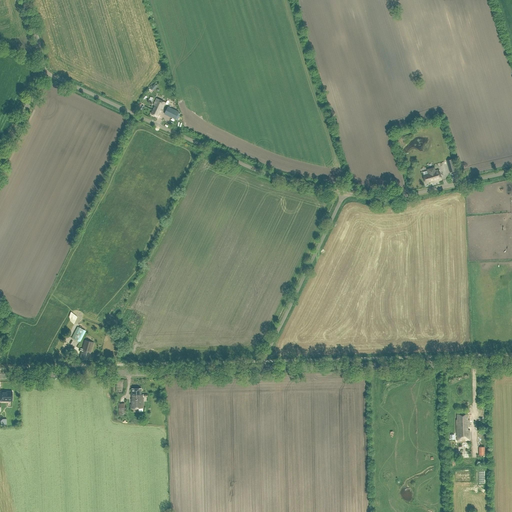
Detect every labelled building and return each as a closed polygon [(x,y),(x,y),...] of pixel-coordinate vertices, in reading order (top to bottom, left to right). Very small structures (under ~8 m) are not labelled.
[(155,105),(154,108),(151,107),(150,109),(153,110),(151,114),(158,117),(161,112),(165,103),(157,99),(154,105),(155,105)] [(175,119),(179,112),(168,107),(165,113),(164,114),(172,118),(175,119)] [(453,159),(447,161),(450,173),(456,171),(456,170),(458,169),(455,159),(453,159)] [(429,174),(423,176),(425,183),(434,181),(434,182),(442,180),(439,170),(435,171),(434,168),(427,170),(429,174)] [(68,317),(74,322),(79,316),(72,311),(68,317)] [(75,338),(81,341),(86,330),(80,327),(75,338)] [(85,340),(82,349),(80,349),(80,350),(82,351),(80,357),(87,360),(89,353),(90,353),(93,342),(85,340)] [(143,397),(148,397),(147,394),(142,395),(141,389),(132,389),(132,404),(130,404),(131,408),(144,408),(143,397)] [(0,401),(12,401),(12,392),(0,391),(0,401)] [(457,441),(470,440),(470,430),(468,430),(468,427),(470,427),(469,420),(468,420),(468,414),(457,414),(457,420),(456,420),(457,434),(457,441)]
